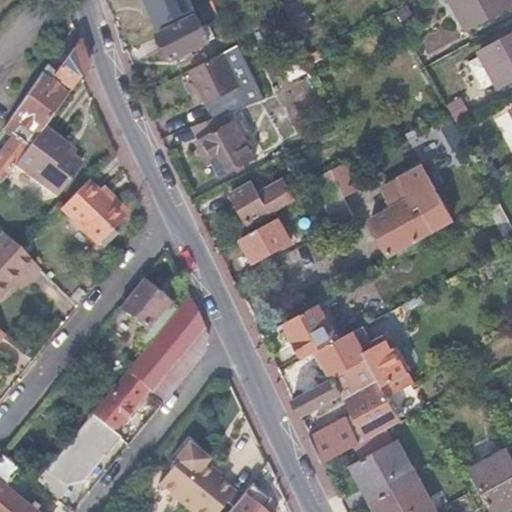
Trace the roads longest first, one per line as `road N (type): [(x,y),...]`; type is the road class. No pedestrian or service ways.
road 1 (residential): [(178,217),(0,433)]
road 2 (residential): [(89,0),(121,98),(178,217)]
road 3 (residential): [(234,337),(91,511)]
road 4 (residential): [(234,337),(318,511)]
road 5 (residential): [(178,217),(234,337)]
